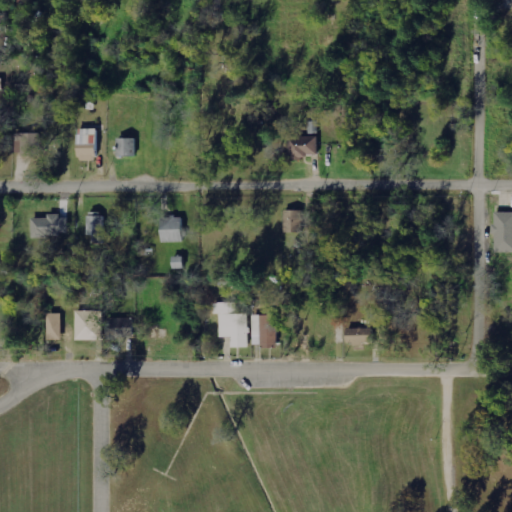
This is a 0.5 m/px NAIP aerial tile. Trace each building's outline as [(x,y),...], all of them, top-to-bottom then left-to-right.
[(103,129),(81,129),(80,160),(102,160),(103,129)] [(18,154),(35,154),(36,134),(18,133),(18,154)] [(288,138),(288,158),(318,157),(317,137),(288,138)] [(122,156),(140,155),(140,138),(121,138),(122,156)] [(302,232),(303,210),(284,210),(283,232),(302,232)] [(511,212),(494,212),(494,253),(511,252),(511,212)] [(107,244),(107,214),(98,214),(98,216),(89,215),(88,235),(93,235),(93,243),(107,244)] [(35,238),(71,237),(71,216),(35,217),(35,238)] [(160,217),(161,242),(184,242),(183,216),(160,217)] [(172,257),(172,269),(185,268),(185,256),(172,257)] [(248,347),(248,314),(236,314),(236,303),(214,303),(214,314),(220,314),(220,338),(231,338),(231,347),(248,347)] [(79,340),(106,340),(106,311),(79,311),(79,340)] [(65,313),(50,314),(51,340),(65,340),(65,313)] [(252,346),(276,346),(277,315),(253,315),(252,346)] [(345,345),(371,344),(370,327),(344,329),(345,345)]
